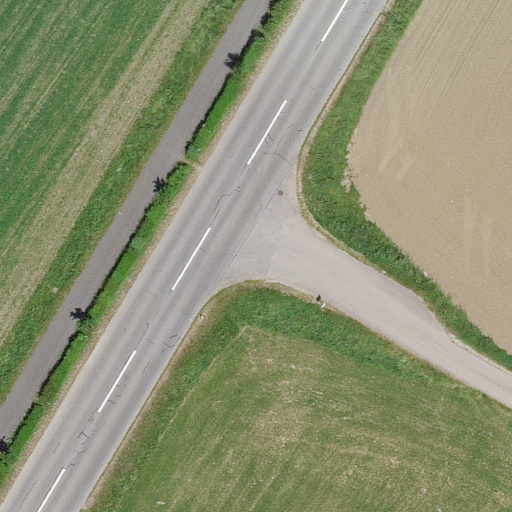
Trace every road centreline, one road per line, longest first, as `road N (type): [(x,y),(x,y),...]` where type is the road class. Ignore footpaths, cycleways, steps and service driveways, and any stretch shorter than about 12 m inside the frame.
road 1 (tertiary): [(349,0),(44,511)]
road 2 (track): [(227,205),(511,368)]
